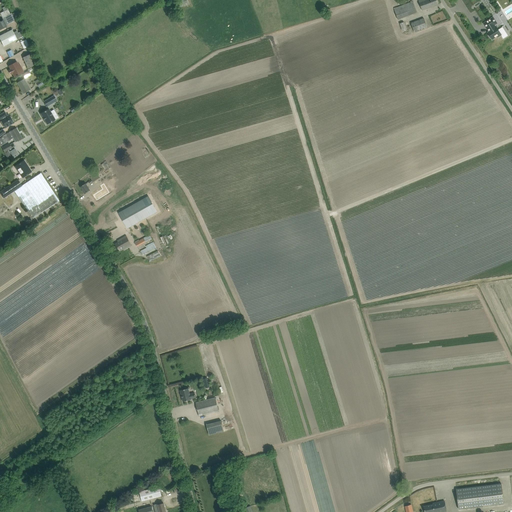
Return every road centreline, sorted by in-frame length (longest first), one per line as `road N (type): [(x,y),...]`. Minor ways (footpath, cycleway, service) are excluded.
road 1 (unclassified): [(195,511),(146,323),(0,73)]
road 2 (unclassified): [(511,108),(442,0)]
